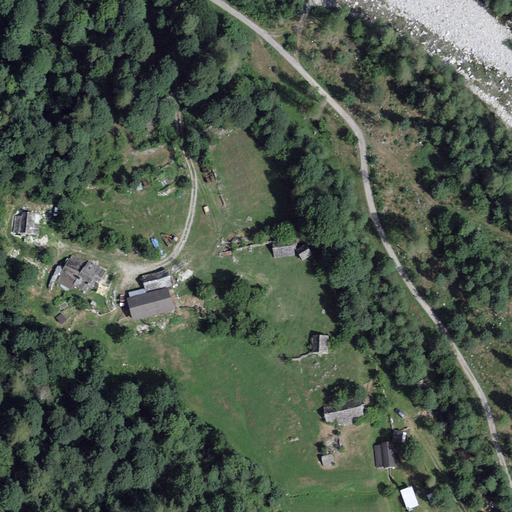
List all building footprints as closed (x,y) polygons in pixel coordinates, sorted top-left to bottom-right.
[(35,213),(22,212),(22,216),(15,216),(13,231),(37,234),(38,225),(33,225),(35,213)] [(273,245),(275,258),(294,256),(292,242),(273,245)] [(306,244),(296,250),(302,261),(312,255),(306,244)] [(74,252),(57,282),(71,290),(74,285),(86,291),(88,287),(97,291),(108,270),(74,252)] [(168,270),(142,277),(146,292),(172,285),(168,270)] [(130,298),(127,298),(133,321),(173,310),(167,288),(145,294),(130,298)] [(144,289),(128,293),(130,298),(145,294),(144,289)] [(328,353),(328,336),(312,336),(312,353),(328,353)] [(342,403),(347,426),(354,424),(352,418),(363,415),(360,400),(342,403)] [(342,403),(324,407),(327,422),(337,419),(339,428),(347,426),(342,403)] [(383,468),(397,467),(394,442),(381,443),(381,446),(374,446),(377,467),(383,466),(383,468)] [(334,464),(331,454),(321,457),(323,467),(334,464)] [(411,487),(400,491),(407,510),(418,506),(411,487)]
